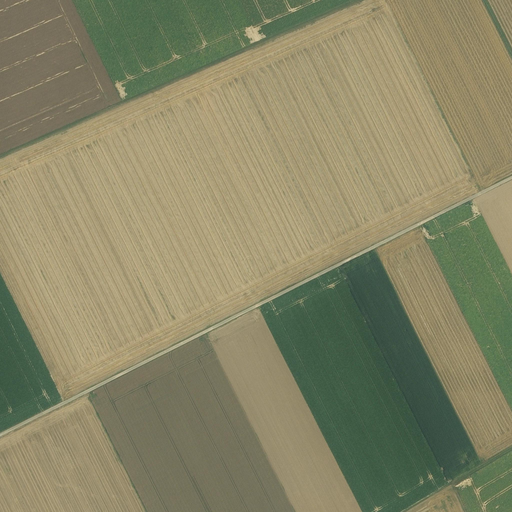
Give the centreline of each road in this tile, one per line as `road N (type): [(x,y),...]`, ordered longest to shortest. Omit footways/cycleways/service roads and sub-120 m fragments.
road 1 (track): [(0,435),(511,177)]
road 2 (track): [(357,0),(0,161)]
road 3 (track): [(404,511),(511,448)]
